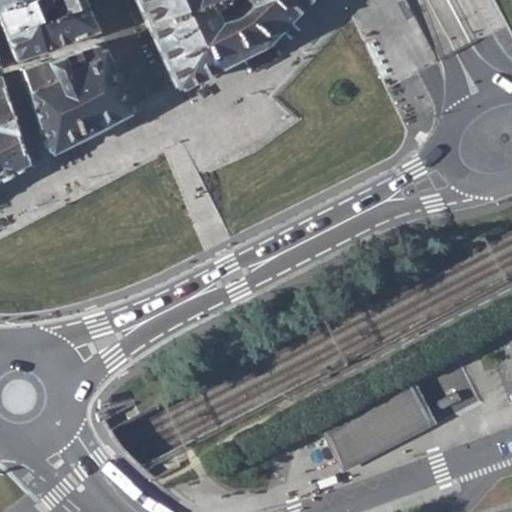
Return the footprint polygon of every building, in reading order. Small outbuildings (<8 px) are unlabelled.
[(79,0),(0,0),(0,28),(80,1),(79,0)] [(136,0),(146,22),(206,0),(136,0)] [(179,83),(181,82),(261,41),(299,0),(206,0),(146,22),(174,82),(176,82),(178,83),(179,83)] [(80,1),(0,28),(0,29),(11,57),(92,27),(80,1)] [(94,42),(17,68),(44,145),(49,150),(58,146),(58,144),(71,136),(75,137),(124,112),(128,107),(101,46),(99,47),(94,42)] [(0,86),(0,177),(25,164),(0,86)] [(410,379),(326,423),(350,469),(435,425),(410,379)] [(460,399),(456,390),(436,400),(440,409),(460,399)] [(334,474),(316,480),(319,487),(336,481),(334,474)]
